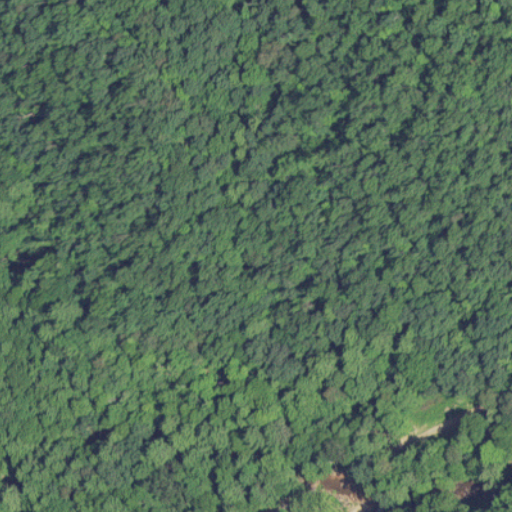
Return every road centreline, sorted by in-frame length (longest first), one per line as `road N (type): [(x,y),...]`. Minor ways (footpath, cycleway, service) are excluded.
road 1 (track): [(414,439),(320,356),(170,334),(94,255),(0,57)]
road 2 (residential): [(205,511),(298,498),(511,401)]
